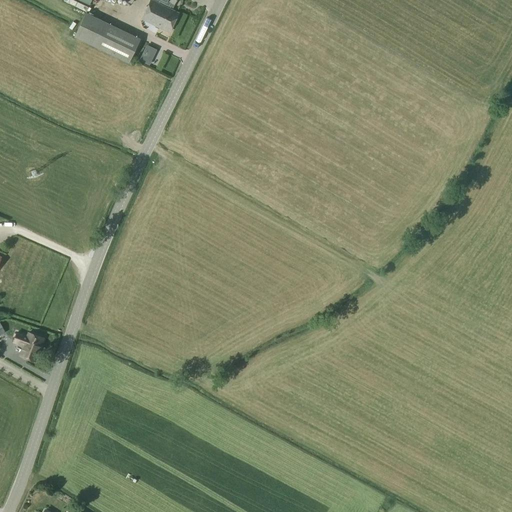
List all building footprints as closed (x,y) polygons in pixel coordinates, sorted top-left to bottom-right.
[(68,0),(64,0),(63,3),(85,14),(87,9),(68,0)] [(151,0),(151,2),(172,11),(176,0),(151,0)] [(151,1),(141,20),(169,34),(178,14),(172,11),(151,2),(151,1)] [(84,14),(73,38),(128,65),(139,41),(84,14)] [(151,35),(162,40),(164,36),(153,32),(151,35)] [(15,334),(12,344),(22,348),(19,358),(30,362),(37,342),(15,334)]
